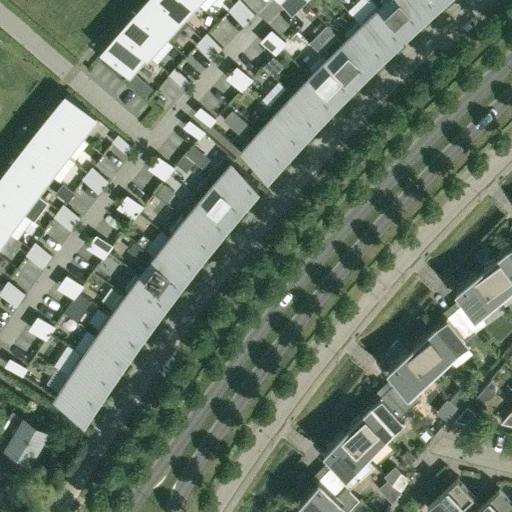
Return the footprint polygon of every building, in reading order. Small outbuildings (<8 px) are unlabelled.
[(160,0),(147,0),(137,11),(164,36),(181,18),(160,0)] [(160,0),(181,18),(187,12),(197,1),(196,0),(160,0)] [(254,12),(241,0),(238,0),(235,4),(249,17),(254,12)] [(282,0),(281,2),(292,12),(304,0),(282,0)] [(406,0),(387,0),(380,7),(403,31),(420,15),(406,0)] [(406,0),(420,15),(437,0),(406,0)] [(230,9),(244,22),(249,17),(235,4),(230,9)] [(380,7),(362,24),(386,48),(403,31),(380,7)] [(137,11),(121,30),(149,54),(164,36),(137,11)] [(362,24),(345,41),(368,65),(386,48),(362,24)] [(286,42),(272,29),(267,34),(281,47),(286,42)] [(99,55),(102,58),(125,77),(146,52),(148,54),(149,54),(121,30),(99,55)] [(221,46),(207,33),(202,38),(217,51),(221,46)] [(262,39),(276,52),(281,47),(267,34),(262,39)] [(351,82),(368,65),(345,41),(338,34),(326,47),(328,50),(324,54),(351,82)] [(198,43),(212,56),(217,51),(202,38),(198,43)] [(335,99),(351,82),(324,54),(312,67),(315,70),(310,75),(335,99)] [(252,78),(238,65),(233,71),(247,84),(252,78)] [(176,68),(171,73),(185,86),(190,80),(176,68)] [(228,76),(242,88),(242,89),(247,84),(233,71),(228,76)] [(310,75),(293,93),(318,116),(335,99),(310,75)] [(137,87),(147,95),(156,85),(147,76),(137,87)] [(96,116),(68,93),(52,112),(80,135),(96,116)] [(293,93),(277,111),(302,134),(318,116),(293,93)] [(165,102),(159,96),(156,100),(162,105),(165,102)] [(201,106),(196,111),(211,124),(215,118),(201,106)] [(230,124),(239,114),(233,108),(224,119),(230,124)] [(277,111),(260,129),(286,152),(302,134),(277,111)] [(52,112),(37,131),(66,154),(80,135),(52,112)] [(190,119),(185,124),(200,137),(204,131),(190,119)] [(244,148),(269,170),(286,152),(260,129),(244,148)] [(37,131),(21,150),(51,173),(66,154),(37,131)] [(119,134),(114,139),(129,152),(133,147),(119,134)] [(194,144),(186,153),(193,159),(200,148),(194,144)] [(21,150),(7,170),(36,192),(43,183),(51,173),(21,150)] [(174,167),(159,155),(155,160),(169,172),(174,167)] [(150,166),(164,178),(165,178),(169,172),(155,160),(150,166)] [(233,161),(217,180),(243,201),(259,182),(233,161)] [(108,178),(93,166),(88,172),(103,184),(108,178)] [(142,166),(135,174),(151,188),(157,180),(142,166)] [(1,177),(0,178),(0,195),(22,211),(36,192),(7,170),(1,177)] [(84,177),(99,189),(103,184),(88,172),(84,177)] [(217,180),(201,198),(227,220),(243,201),(217,180)] [(176,191),(165,182),(157,193),(168,201),(176,191)] [(142,205),(127,194),(123,199),(138,211),(142,205)] [(0,224),(8,231),(22,211),(0,195),(0,224)] [(201,198),(186,217),(212,238),(227,220),(201,198)] [(119,205),(133,216),(134,217),(138,211),(123,199),(119,205)] [(79,215),(64,204),(60,209),(75,221),(79,215)] [(55,215),(71,227),(75,221),(60,209),(55,215)] [(186,217),(171,236),(197,257),(212,238),(186,217)] [(0,242),(8,231),(0,224),(0,242)] [(97,233),(97,234),(93,239),(108,251),(112,245),(97,233)] [(171,236),(156,256),(182,276),(197,257),(171,236)] [(88,245),(103,256),(104,256),(108,251),(93,239),(88,245)] [(52,253),(36,242),(32,248),(47,259),(52,253)] [(511,244),(497,255),(511,276),(511,244)] [(43,265),(44,264),(47,259),(32,248),(28,253),(43,265)] [(511,276),(497,255),(476,270),(497,299),(511,287),(511,276)] [(156,256),(141,275),(168,295),(182,276),(156,256)] [(476,330),(476,329),(486,321),(479,312),(497,299),(476,270),(458,283),(468,298),(457,307),(476,330)] [(67,274),(63,280),(79,291),(83,285),(67,274)] [(154,315),(168,295),(141,275),(126,295),(154,315)] [(25,291),(9,280),(5,286),(20,297),(25,291)] [(63,280),(59,285),(75,296),(79,291),(63,280)] [(17,303),(17,302),(20,297),(5,286),(1,292),(17,303)] [(126,295),(112,315),(140,334),(154,315),(126,295)] [(469,343),(472,346),(483,338),(476,329),(476,330),(457,307),(427,332),(449,359),(469,343)] [(39,315),(38,316),(35,321),(50,332),(54,326),(39,315)] [(112,315),(98,335),(126,354),(140,334),(112,315)] [(31,327),(46,337),(46,338),(50,332),(35,321),(31,327)] [(427,332),(407,348),(430,375),(449,359),(427,332)] [(98,335),(84,355),(112,374),(126,354),(98,335)] [(390,362),(401,376),(391,386),(410,407),(420,398),(412,389),(430,375),(407,348),(390,362)] [(84,355),(71,375),(99,393),(112,374),(84,355)] [(7,363),(23,374),(27,368),(11,357),(7,363)] [(86,414),(99,393),(71,375),(57,396),(86,414)] [(405,421),(401,416),(410,407),(391,386),(361,413),(385,439),(405,421)] [(458,406),(467,395),(459,388),(449,399),(458,406)] [(455,419),(467,422),(475,412),(467,405),(455,419)] [(9,444),(31,457),(48,428),(13,407),(0,429),(0,430),(13,438),(9,444)] [(511,408),(501,421),(511,423),(511,408)] [(375,464),(367,455),(385,439),(361,413),(343,429),(375,464)] [(350,489),(350,488),(359,479),(375,464),(343,429),(326,444),(339,458),(329,468),(350,489)] [(408,449),(402,456),(409,463),(416,457),(408,449)] [(300,497),(315,511),(346,511),(361,498),(350,488),(350,489),(329,468),(300,497)] [(401,490),(410,477),(401,471),(392,483),(401,490)] [(475,493),(468,486),(458,475),(428,504),(435,511),(472,511),(482,503),(481,503),(474,494),(475,493)] [(401,490),(392,483),(385,493),(394,499),(401,490)] [(431,484),(423,491),(428,498),(437,490),(431,484)] [(511,511),(511,498),(500,486),(481,503),(482,503),(472,511),(511,511)] [(354,508),(357,511),(364,511),(369,508),(362,500),(354,508)]
